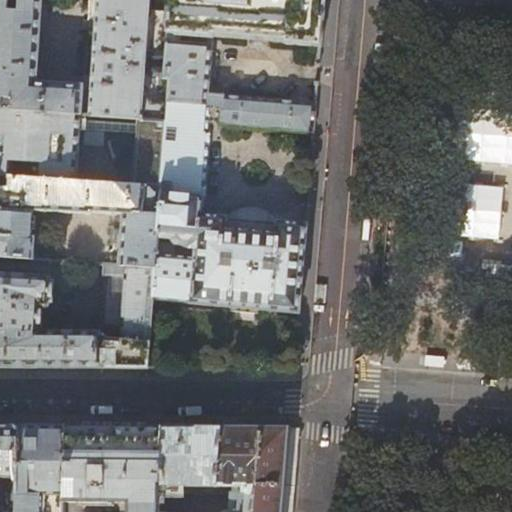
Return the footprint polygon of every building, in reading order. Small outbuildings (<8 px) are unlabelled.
[(0,109),(81,115),(82,115),(84,90),(84,88),(83,87),(37,84),(42,0),(16,0),(15,0),(0,1),(0,109)] [(149,0),(98,0),(94,68),(91,115),(138,119),(167,121),(169,103),(169,101),(143,99),(149,0)] [(170,0),(170,2),(165,78),(170,78),(169,101),(169,103),(223,106),(222,123),(314,132),(316,103),(209,94),(213,45),(209,44),(209,45),(182,43),(182,34),(214,37),(214,35),(286,41),(286,43),(321,46),(324,8),(325,0),(170,0)] [(169,103),(167,121),(162,187),(158,234),(178,235),(176,257),(157,256),(156,268),(153,300),(217,305),(299,313),(306,225),(202,216),(203,200),(205,200),(211,132),(209,131),(210,123),(222,124),(222,123),(223,106),(169,103)] [(81,115),(0,109),(0,176),(76,182),(80,130),(88,131),(89,123),(89,122),(81,122),(81,115)] [(167,121),(138,119),(134,185),(162,187),(167,121)] [(76,182),(0,176),(0,256),(34,259),(36,238),(19,236),(21,211),(47,212),(47,211),(91,214),(91,212),(125,214),(121,265),(156,268),(157,256),(158,234),(162,187),(134,185),(76,182)] [(103,323),(121,324),(120,339),(104,339),(104,337),(100,333),(41,332),(43,306),(48,306),(52,299),(53,282),(49,277),(50,261),(34,259),(0,256),(0,367),(120,368),(148,369),(152,323),(153,300),(156,268),(121,265),(104,264),(103,264),(102,275),(107,275),(103,323)] [(0,511),(17,511),(18,503),(5,502),(4,511),(0,511),(0,478),(10,478),(10,486),(18,486),(18,427),(0,426),(0,511)] [(41,427),(18,427),(18,486),(18,503),(17,511),(62,511),(62,502),(64,427),(41,427)] [(90,428),(64,427),(62,502),(129,503),(128,511),(158,511),(160,485),(162,485),(164,428),(139,428),(90,428)] [(282,511),(285,483),(290,428),(227,427),(164,427),(164,428),(162,485),(160,485),(158,511),(282,511)]
